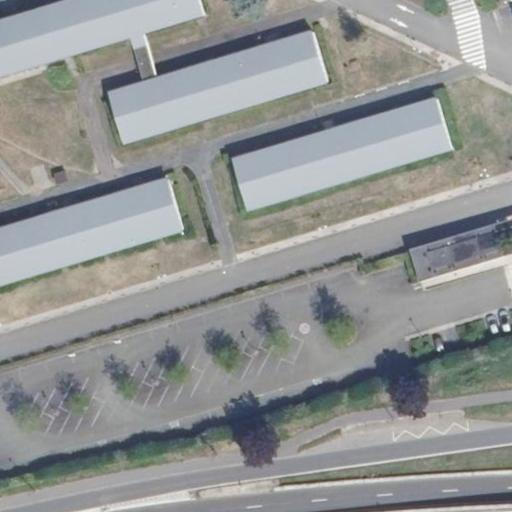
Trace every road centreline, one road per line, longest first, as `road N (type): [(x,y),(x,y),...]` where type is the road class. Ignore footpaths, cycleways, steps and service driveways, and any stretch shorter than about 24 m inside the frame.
road 1 (primary): [(511,437),(39,511)]
road 2 (unknown): [(372,0),(110,77),(92,100),(113,185)]
road 3 (unknown): [(203,157),(499,58)]
road 4 (primary): [(511,490),(244,511)]
road 5 (unknown): [(0,219),(203,157)]
road 6 (unknown): [(203,157),(236,277)]
